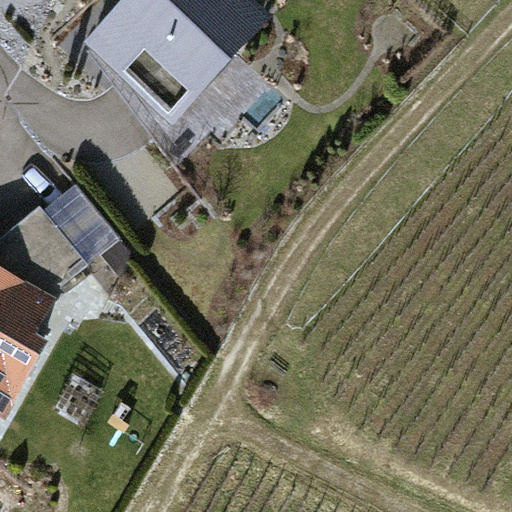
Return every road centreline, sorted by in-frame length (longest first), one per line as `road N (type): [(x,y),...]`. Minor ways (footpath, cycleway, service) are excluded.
road 1 (track): [(511,16),(365,170),(301,250),(154,511)]
road 2 (track): [(213,409),(409,511)]
